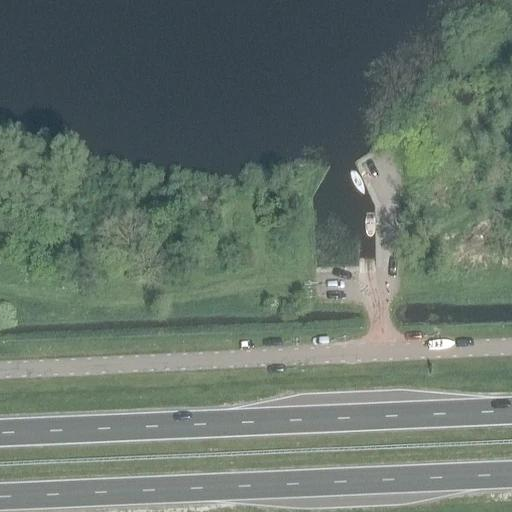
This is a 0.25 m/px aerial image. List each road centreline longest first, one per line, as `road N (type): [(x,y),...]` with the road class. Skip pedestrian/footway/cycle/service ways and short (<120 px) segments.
road 1 (unclassified): [(0,371),(511,347)]
road 2 (trunk): [(0,496),(511,474)]
road 3 (trunk): [(511,412),(0,434)]
